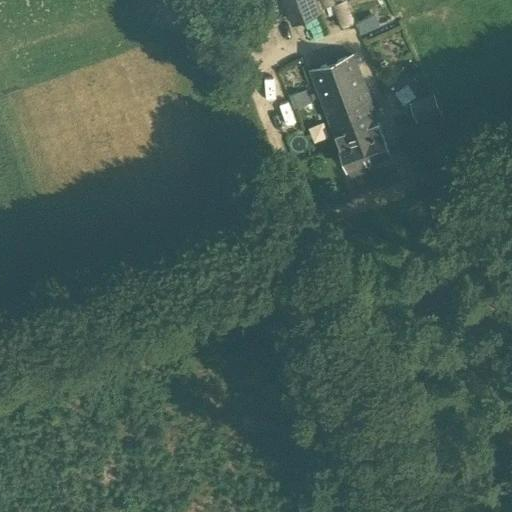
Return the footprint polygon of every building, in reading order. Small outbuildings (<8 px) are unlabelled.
[(312,0),(285,0),(294,22),(318,14),(312,0)] [(324,0),(333,27),(359,18),(353,0),(324,0)] [(362,29),(382,24),(379,12),(359,17),(362,29)] [(368,161),(390,153),(354,56),(312,71),(352,177),(371,169),(368,161)] [(418,119),(440,111),(434,96),(412,103),(418,119)]
